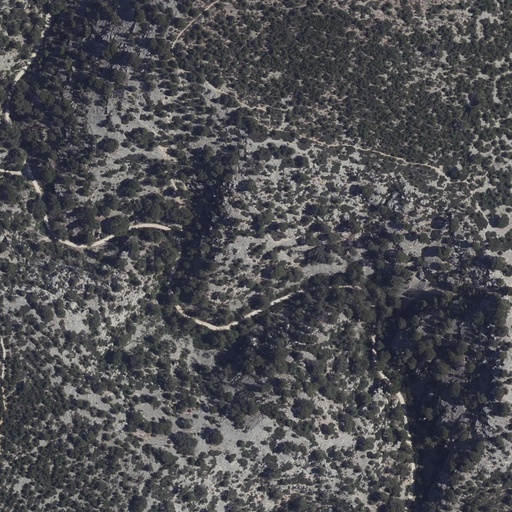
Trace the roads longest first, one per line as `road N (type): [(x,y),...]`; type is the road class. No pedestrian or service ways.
road 1 (track): [(404,511),(414,473),(406,421),(375,357),(373,306),(362,288),(308,288),(217,328),(178,307),(169,281),(180,249),(172,230),(145,224),(71,243),(51,231),(28,169)]
road 2 (track): [(28,169),(6,110),(47,25),(50,0)]
